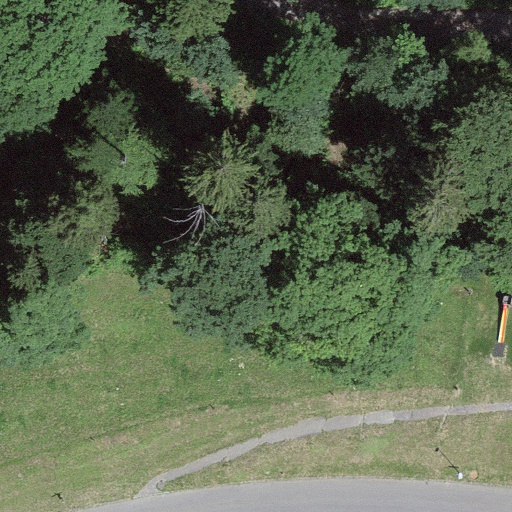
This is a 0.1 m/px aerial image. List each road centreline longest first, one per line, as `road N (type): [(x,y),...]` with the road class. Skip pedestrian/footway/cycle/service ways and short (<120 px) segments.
road 1 (track): [(511,32),(386,22),(286,0)]
road 2 (residential): [(246,511),(459,511)]
